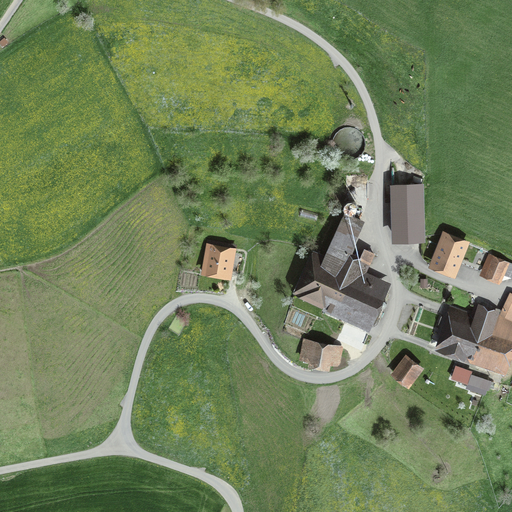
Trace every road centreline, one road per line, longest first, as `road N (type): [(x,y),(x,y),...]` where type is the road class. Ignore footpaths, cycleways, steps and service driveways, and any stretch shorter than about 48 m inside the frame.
road 1 (unclassified): [(121,450),(142,351),(173,304),(226,303),(278,361),(323,378),(361,363),(396,308),(378,144),(361,88),(318,39),(235,0)]
road 2 (unclassified): [(121,450),(211,480),(237,511)]
road 3 (unknown): [(394,276),(481,276),(511,303)]
road 4 (unclassified): [(0,470),(121,450)]
